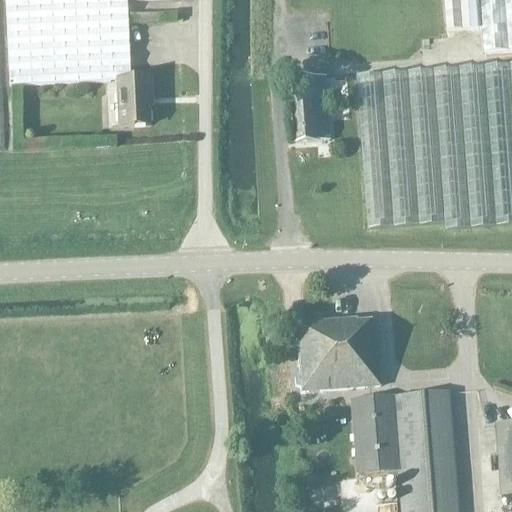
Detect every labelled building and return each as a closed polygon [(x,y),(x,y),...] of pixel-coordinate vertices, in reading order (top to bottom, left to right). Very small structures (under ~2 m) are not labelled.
[(5,0),(9,88),(116,81),(130,81),(125,0),(135,0),(135,2),(175,0),(5,0)] [(511,0),(443,0),(446,32),(481,30),(483,54),(511,51),(511,0)] [(511,66),(439,71),(358,78),(369,230),(450,224),(451,231),(511,226),(511,66)] [(295,144),(329,142),(325,78),(291,80),(295,144)] [(130,81),(116,81),(118,128),(133,128),(133,126),(148,126),(147,99),(150,99),(149,80),(130,81)] [(295,326),(298,376),(294,381),(295,386),(300,390),(300,393),(349,390),(379,387),(374,322),(356,324),(356,321),(295,326)] [(456,511),(448,394),(392,398),(380,399),(350,402),(356,476),(397,472),(400,511),(456,511)] [(511,498),(511,426),(496,428),(501,499),(511,498)]
